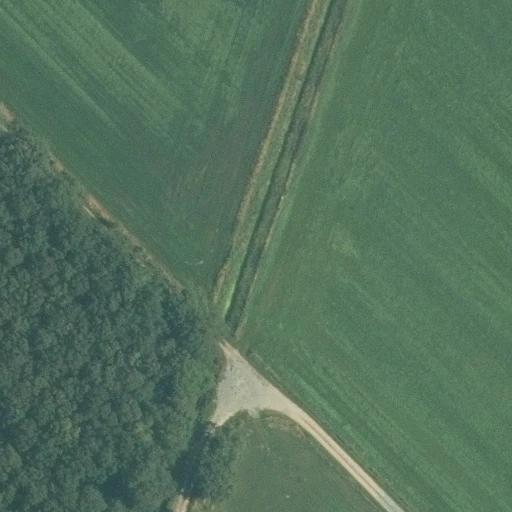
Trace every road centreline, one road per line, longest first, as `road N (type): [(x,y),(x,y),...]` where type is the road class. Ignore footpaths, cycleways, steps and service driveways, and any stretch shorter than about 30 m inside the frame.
road 1 (track): [(0,121),(280,395)]
road 2 (track): [(280,395),(399,511)]
road 3 (track): [(280,395),(250,403),(223,426),(187,511)]
